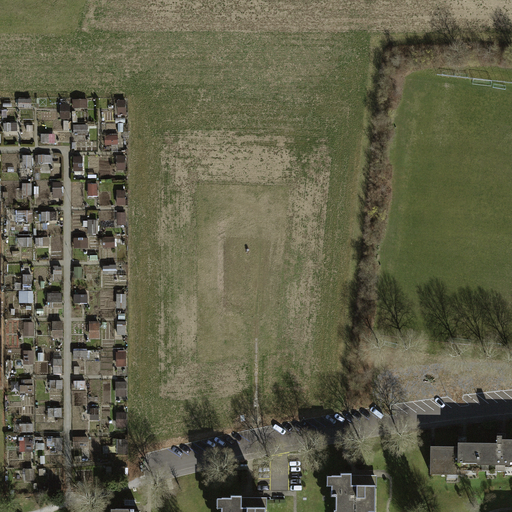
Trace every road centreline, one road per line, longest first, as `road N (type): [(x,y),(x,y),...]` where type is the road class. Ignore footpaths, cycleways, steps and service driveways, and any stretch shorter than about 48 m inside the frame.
road 1 (track): [(0,148),(65,147),(70,502)]
road 2 (residential): [(161,467),(511,406)]
